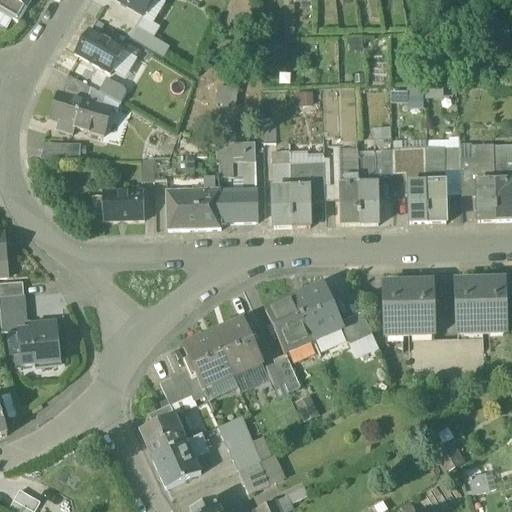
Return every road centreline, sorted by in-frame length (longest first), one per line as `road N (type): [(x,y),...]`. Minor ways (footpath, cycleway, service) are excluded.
road 1 (residential): [(264,255),(511,249)]
road 2 (residential): [(63,258),(264,255)]
road 3 (residential): [(32,83),(9,157),(12,190),(63,258)]
road 4 (residential): [(142,339),(190,291),(264,255)]
road 5 (residential): [(151,511),(100,398)]
